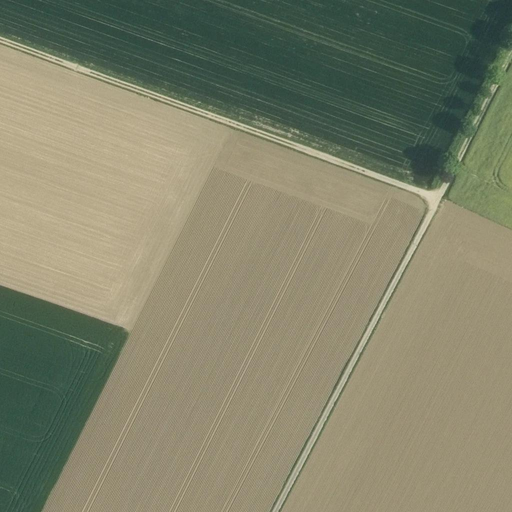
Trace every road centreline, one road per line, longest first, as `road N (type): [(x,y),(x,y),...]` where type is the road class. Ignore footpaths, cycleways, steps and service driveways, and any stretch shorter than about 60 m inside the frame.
road 1 (unclassified): [(277,511),(511,52)]
road 2 (track): [(0,37),(439,198)]
